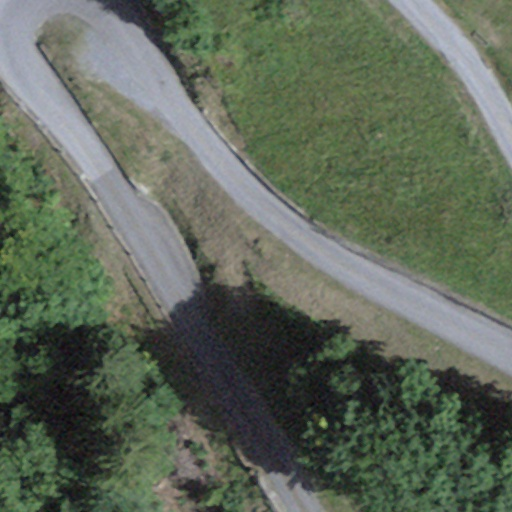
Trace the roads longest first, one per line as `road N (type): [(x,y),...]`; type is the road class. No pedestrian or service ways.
road 1 (tertiary): [(306,511),(116,191),(9,46),(13,10),(25,0)]
road 2 (tertiary): [(100,0),(174,106),(263,205),(350,268),(511,352)]
road 3 (tertiary): [(511,139),(473,67),(412,0)]
